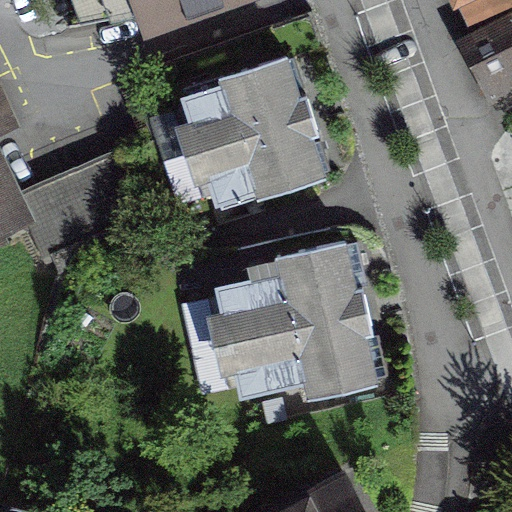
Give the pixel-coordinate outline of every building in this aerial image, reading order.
[(136,0),(147,33),(248,0),(136,0)] [(461,0),(469,17),(508,0),(461,0)] [(511,18),(466,41),(494,95),(511,86),(511,18)] [(207,146),(305,112),(285,56),(187,90),(207,146)] [(0,105),(0,240),(29,228),(0,163),(0,134),(11,129),(0,105)] [(226,202),(324,169),(305,112),(207,146),(226,202)] [(234,348),(365,320),(351,251),(278,267),(280,279),(222,291),(234,348)] [(306,400),(379,385),(365,320),(234,348),(246,403),(304,390),(306,400)] [(356,511),(346,490),(301,511),(356,511)]
